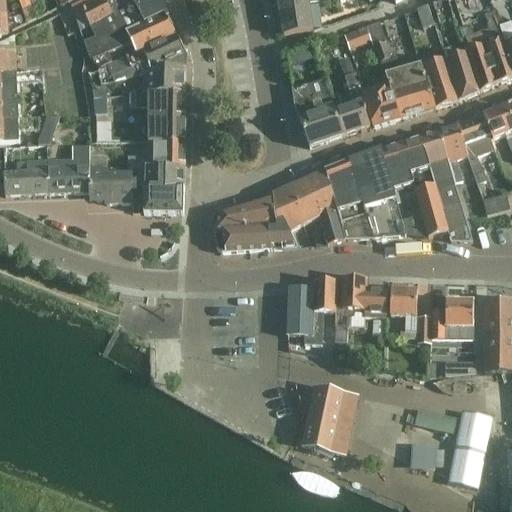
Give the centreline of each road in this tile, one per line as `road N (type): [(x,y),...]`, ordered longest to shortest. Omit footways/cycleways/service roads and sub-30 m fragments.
road 1 (residential): [(196,279),(344,264),(511,270)]
road 2 (residential): [(274,178),(511,95)]
road 3 (residential): [(196,279),(70,264),(0,230)]
road 4 (residential): [(175,0),(203,49),(201,195)]
road 5 (residential): [(274,178),(276,142),(248,0)]
